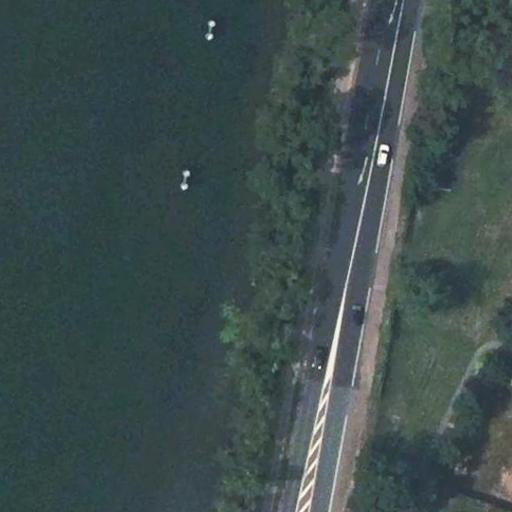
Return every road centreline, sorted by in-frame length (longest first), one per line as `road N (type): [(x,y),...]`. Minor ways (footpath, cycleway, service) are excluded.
road 1 (primary): [(359,180),(281,511)]
road 2 (primary): [(314,511),(359,180)]
road 3 (primary): [(359,180),(391,0)]
